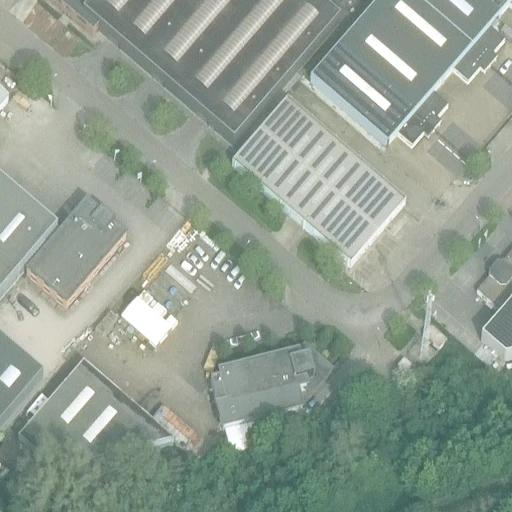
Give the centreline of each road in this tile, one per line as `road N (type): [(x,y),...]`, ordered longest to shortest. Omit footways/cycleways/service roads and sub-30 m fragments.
road 1 (unclassified): [(511,160),(362,330),(0,12)]
road 2 (track): [(511,464),(357,511)]
